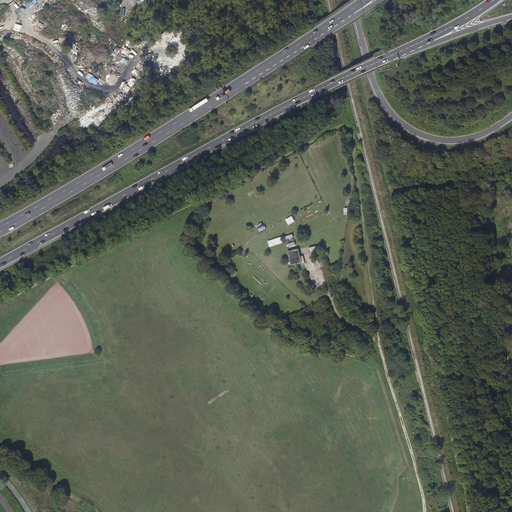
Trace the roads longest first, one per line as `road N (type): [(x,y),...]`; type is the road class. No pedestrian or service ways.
road 1 (trunk): [(0,263),(413,46)]
road 2 (trunk): [(350,10),(0,229)]
road 3 (trunk): [(351,0),(375,87),(401,124),(433,139),(460,139),(511,115)]
